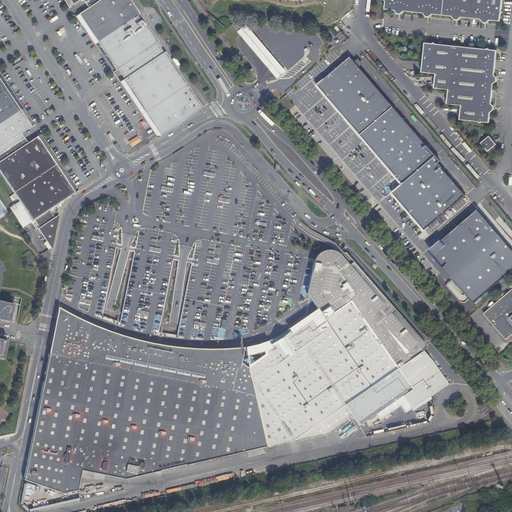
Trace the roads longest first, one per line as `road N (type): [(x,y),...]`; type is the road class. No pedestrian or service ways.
road 1 (unclassified): [(59,511),(428,430),(447,419)]
road 2 (unclassified): [(362,0),(364,36),(511,207)]
road 3 (primary): [(499,382),(341,198)]
road 4 (unclassified): [(131,173),(218,122),(231,126),(302,211)]
road 5 (primary): [(355,236),(492,388)]
road 6 (unclassified): [(8,0),(116,162)]
road 7 (residential): [(42,340),(66,216),(113,175)]
road 8 (primary): [(244,116),(335,214)]
road 9 (primary): [(341,198),(256,104)]
